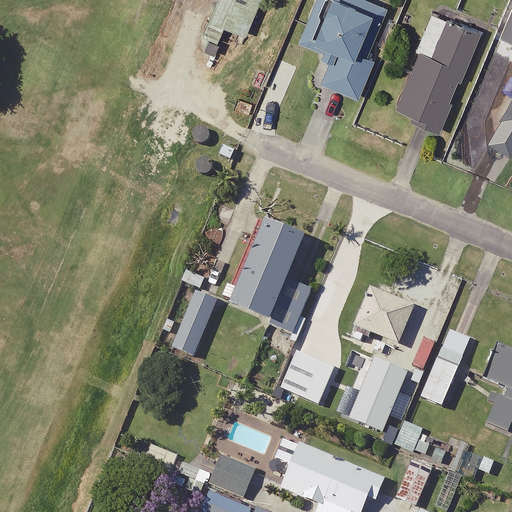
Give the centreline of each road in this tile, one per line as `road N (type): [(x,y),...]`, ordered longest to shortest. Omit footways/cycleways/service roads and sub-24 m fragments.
road 1 (residential): [(274,150),(511,248)]
road 2 (unknown): [(274,150),(136,74)]
